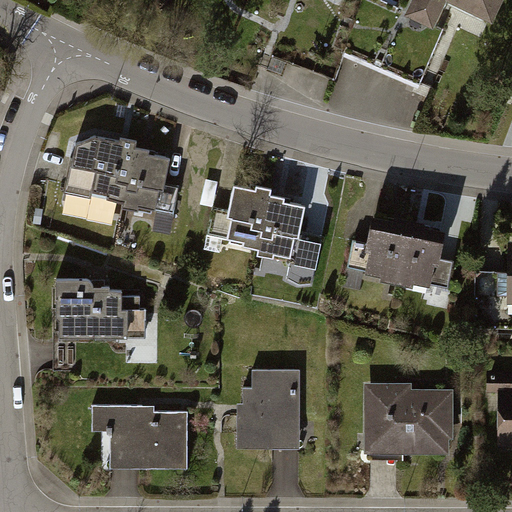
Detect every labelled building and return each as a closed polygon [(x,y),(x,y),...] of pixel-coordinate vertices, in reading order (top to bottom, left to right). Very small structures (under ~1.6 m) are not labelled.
[(415,0),(409,12),(433,24),(444,0),(451,0),(491,19),(500,0),(415,0)] [(112,145),(95,141),(80,202),(158,222),(173,160),(145,153),(112,145)] [(256,188),(235,184),(224,235),(245,240),(244,244),(259,247),(258,252),(273,256),(274,251),(290,255),(294,233),(299,234),(305,205),(284,200),(285,195),(281,195),(270,192),(271,187),(260,185),(257,184),(256,188)] [(396,228),(374,223),(363,274),(433,289),(443,238),(424,234),(396,228)] [(94,282),(58,286),(59,345),(131,347),(133,293),(100,293),(94,282)] [(302,369),(252,370),(253,389),(244,389),(244,404),(238,404),(238,449),(302,449),(302,369)] [(452,392),(370,390),(368,459),(451,461),(452,392)] [(191,413),(96,410),(95,432),(112,432),(111,467),(189,469),(191,413)]
